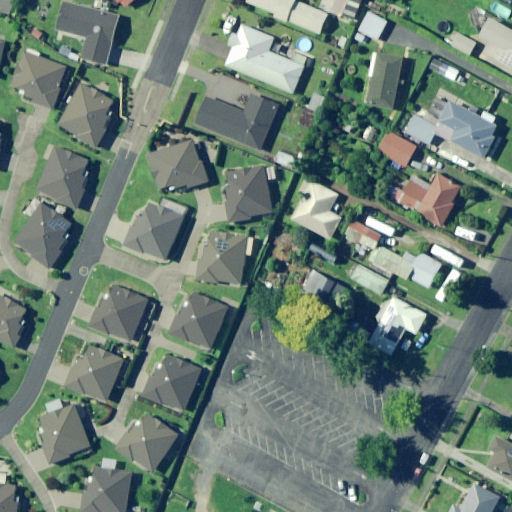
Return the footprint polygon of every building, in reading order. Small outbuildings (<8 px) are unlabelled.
[(118,0),(126,9),(137,0),(118,0)] [(249,0),(248,4),(323,35),(331,15),(298,1),(298,0),(249,0)] [(365,0),(339,0),(334,11),(355,21),(365,0)] [(121,16),(66,2),(58,31),(88,38),(83,58),(109,65),(121,16)] [(389,21),(371,12),(361,31),(379,40),(389,21)] [(490,42),(485,52),(511,67),(511,29),(501,23),(493,18),(482,37),(490,42)] [(276,38),(245,25),(240,36),(236,34),(231,45),(235,46),(227,66),(295,94),(306,67),(271,52),(276,38)] [(0,70),(9,45),(0,41),(0,70)] [(408,48),(383,43),(380,55),(376,54),(371,77),(374,78),(369,105),(395,110),(408,48)] [(41,50),(30,45),(13,87),(36,97),(34,101),(55,110),(63,93),(61,92),(71,69),(39,55),(41,50)] [(450,62),(434,55),(430,63),(446,71),(450,62)] [(117,100),(85,83),(62,125),(81,135),(79,138),(99,148),(115,118),(109,115),(117,100)] [(280,104),(255,94),(248,113),(209,97),(198,125),(262,150),(280,104)] [(326,101),(316,97),(311,110),(321,113),(326,101)] [(504,127),(452,100),(439,127),(417,116),(408,133),(431,145),(437,134),(487,160),(504,127)] [(419,147),(391,132),(380,153),(408,167),(419,147)] [(173,193),(212,182),(200,140),(151,154),(161,190),(171,187),(173,193)] [(98,163),(59,145),(38,190),(77,208),(98,163)] [(298,159),(282,152),(278,162),(294,169),(298,159)] [(230,183),(225,184),(230,221),(275,214),(268,166),(229,172),(230,183)] [(463,187),(440,174),(430,192),(413,182),(401,202),(444,227),(457,205),(454,204),(463,187)] [(340,195),(308,178),(300,192),(306,195),(294,220),(332,240),(343,218),(331,212),(340,195)] [(74,223),(44,202),(17,242),(35,254),(33,256),(52,268),(70,241),(65,238),(74,223)] [(167,263),(188,210),(175,204),(172,212),(151,203),(145,216),(142,215),(137,228),(134,227),(126,246),(167,263)] [(353,220),(345,236),(376,251),(384,235),(353,220)] [(256,238),(249,237),(213,232),(210,248),(203,247),(199,280),(243,285),(247,255),(253,256),(256,238)] [(391,237),(391,248),(421,249),(421,238),(391,237)] [(404,259),(382,247),(373,263),(409,282),(411,279),(431,290),(445,265),(421,252),(419,257),(408,251),(404,259)] [(391,281),(361,265),(353,279),(383,295),(391,281)] [(151,300),(117,285),(106,309),(100,307),(91,326),(111,335),(112,333),(133,342),(151,300)] [(182,315),(178,314),(170,334),(213,352),(232,307),(196,293),(193,301),(188,300),(182,315)] [(11,303),(0,297),(0,339),(14,347),(27,325),(22,323),(29,310),(12,300),(11,303)] [(428,315),(396,298),(372,343),(386,350),(389,345),(397,349),(408,328),(418,334),(428,315)] [(128,361),(92,343),(80,368),(77,367),(67,386),(87,395),(88,392),(108,402),(128,361)] [(205,369),(170,354),(163,370),(157,367),(145,396),(164,404),(165,402),(186,412),(205,369)] [(44,445),(52,465),(94,446),(76,404),(65,409),(62,400),(47,406),(51,414),(40,419),(49,443),(44,445)] [(181,432),(151,413),(141,428),(133,424),(118,450),(156,473),(181,432)] [(511,443),(499,436),(491,450),(496,454),(488,467),(511,481),(511,443)] [(87,491),(83,511),(127,511),(134,473),(117,470),(119,460),(107,458),(105,468),(98,467),(97,477),(94,477),(91,492),(87,491)] [(6,475),(0,474),(0,511),(23,511),(24,501),(17,501),(19,486),(5,485),(6,475)] [(495,511),(503,498),(477,484),(464,509),(457,506),(453,511),(495,511)]
